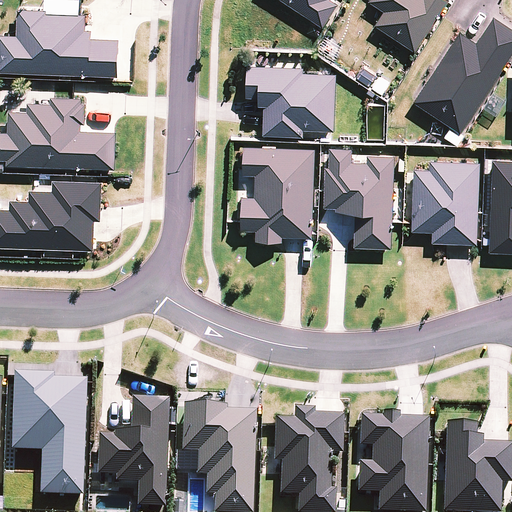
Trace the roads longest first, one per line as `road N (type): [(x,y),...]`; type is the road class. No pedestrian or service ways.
road 1 (residential): [(150,286),(236,333),(330,351),(373,350),(511,321)]
road 2 (residential): [(150,286),(176,226),(188,0)]
road 3 (residential): [(0,307),(96,307),(150,286)]
